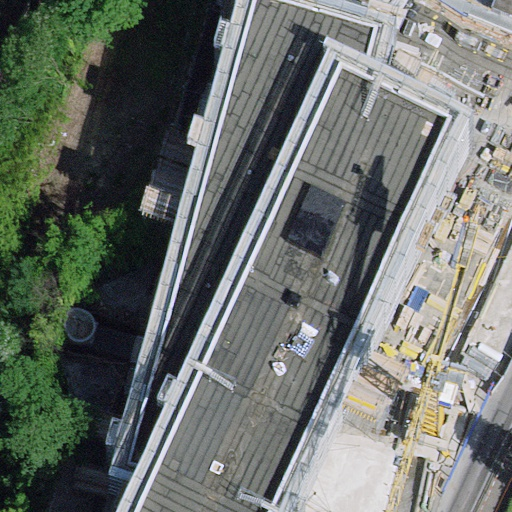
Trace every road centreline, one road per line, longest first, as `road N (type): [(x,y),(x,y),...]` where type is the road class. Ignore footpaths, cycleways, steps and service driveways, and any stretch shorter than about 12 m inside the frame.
road 1 (residential): [(511,336),(430,511)]
road 2 (residential): [(66,0),(0,139)]
